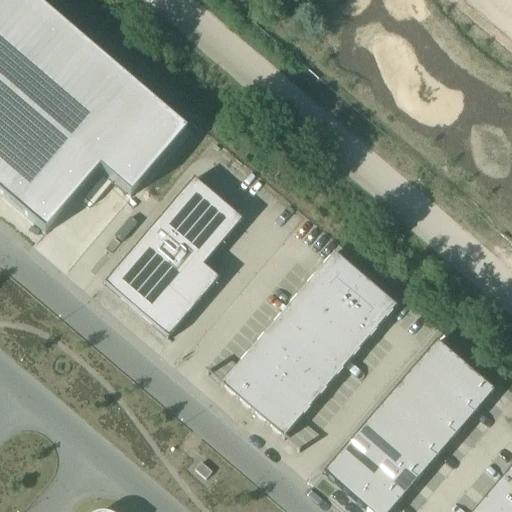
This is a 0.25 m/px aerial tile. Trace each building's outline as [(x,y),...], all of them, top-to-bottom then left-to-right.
[(0,0),(0,198),(45,237),(99,173),(130,200),(187,134),(29,0),(0,0)] [(219,282),(203,268),(242,223),(194,181),(103,288),(167,343),(219,282)] [(396,310),(334,257),(221,390),(283,443),(396,310)] [(436,344),(322,476),(363,511),(393,511),(494,394),(436,344)] [(212,475),(200,465),(194,472),(205,482),(212,475)] [(511,511),(511,467),(473,511),(511,511)]
